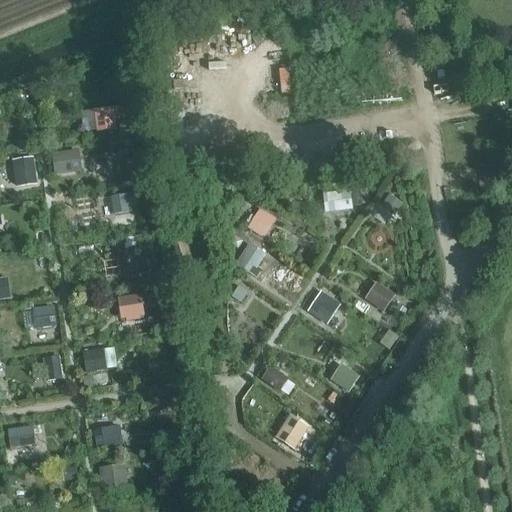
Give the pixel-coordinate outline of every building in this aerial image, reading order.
[(113,110),(94,112),(97,133),(116,131),(113,110)] [(78,152),(51,155),(54,177),(81,174),(78,152)] [(35,158),(13,160),(15,189),(38,187),(35,158)] [(349,192),(323,196),(325,215),(352,211),(349,192)] [(139,195),(111,199),(113,215),(141,211),(139,195)] [(277,220),(261,210),(249,230),(265,240),(277,220)] [(193,267),(186,242),(172,246),(179,271),(193,267)] [(265,257),(249,246),(235,267),(249,276),(253,270),(256,272),(265,257)] [(134,261),(134,258),(121,258),(122,280),(145,279),(145,276),(151,275),(151,260),(134,261)] [(8,279),(0,279),(0,301),(10,301),(8,279)] [(394,296),(377,285),(365,302),(383,313),(394,296)] [(249,293),(239,287),(232,297),(242,304),(249,293)] [(342,306),(323,293),(309,313),(329,327),(342,306)] [(142,296),(116,301),(120,323),(146,318),(142,296)] [(55,308),(31,310),(33,332),(57,329),(55,308)] [(115,349),(83,354),(86,375),(117,371),(115,349)] [(355,363),(341,354),(330,370),(344,379),(355,363)] [(61,357),(42,359),(45,383),(64,381),(61,357)] [(288,380),(271,369),(263,382),(279,393),(288,380)] [(275,439),(294,452),(310,429),(290,416),(275,439)] [(34,426),(6,430),(9,450),(36,447),(34,426)] [(122,427),(93,431),(96,450),(124,446),(122,427)] [(79,466),(58,468),(60,486),(80,484),(79,466)] [(128,467),(98,469),(100,491),(130,488),(128,467)] [(182,511),(181,503),(159,507),(159,511),(182,511)]
